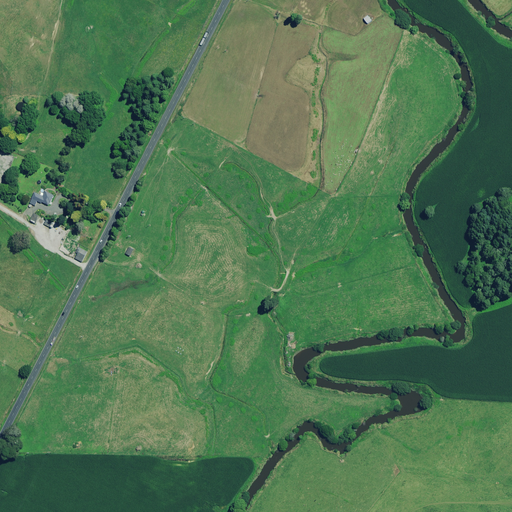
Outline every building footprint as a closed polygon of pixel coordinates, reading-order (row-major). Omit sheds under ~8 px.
[(372,20),(368,15),(363,18),(367,24),(372,20)] [(34,193),(32,198),(29,203),(35,206),(37,201),(41,203),(41,202),(49,206),(54,196),(45,191),(42,196),(34,193)] [(53,223),(46,219),(44,224),(50,228),(53,223)] [(65,249),(61,246),(59,249),(67,255),(68,252),(65,250),(65,249)] [(87,252),(78,247),(75,253),(77,253),(75,259),(82,262),(87,252)] [(134,249),(129,247),(125,253),(130,256),(134,249)]
